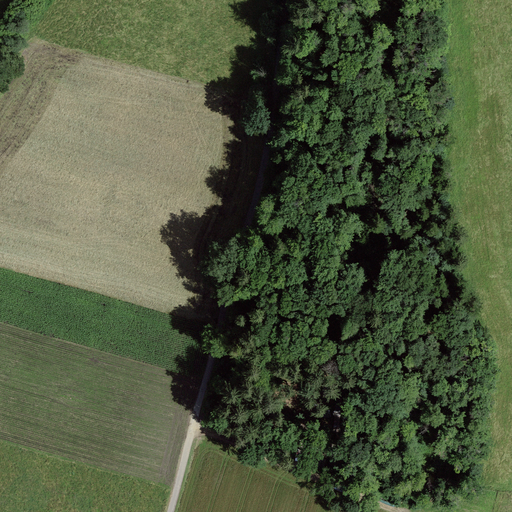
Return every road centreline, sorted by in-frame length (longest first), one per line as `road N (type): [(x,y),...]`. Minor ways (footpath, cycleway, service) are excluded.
road 1 (unclassified): [(166,511),(269,129),(284,0)]
road 2 (track): [(194,423),(411,509)]
